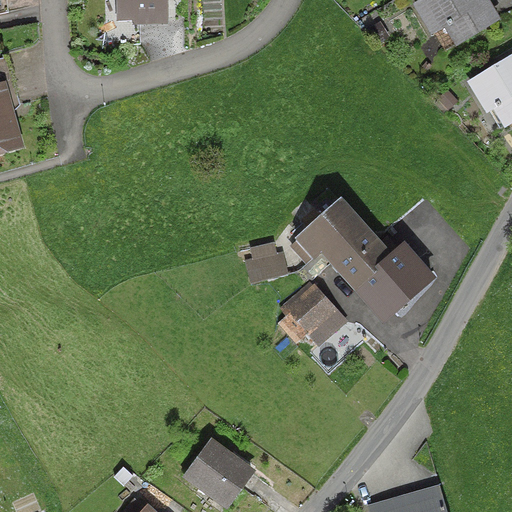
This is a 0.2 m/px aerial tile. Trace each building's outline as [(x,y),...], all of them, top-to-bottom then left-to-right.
[(116,0),(117,20),(133,20),(133,24),(169,24),(168,0),(116,0)] [(490,0),(417,0),(414,3),(432,34),(445,27),(456,45),(501,19),(490,0)] [(380,21),(370,27),(380,44),(390,38),(380,21)] [(511,54),(467,80),(486,113),(490,111),(501,129),(511,122),(511,54)] [(7,80),(0,82),(0,154),(25,147),(7,80)] [(459,101),(447,89),(437,99),(448,111),(459,101)] [(297,240),(290,245),(307,264),(321,252),(384,324),(437,277),(405,242),(392,252),(341,196),(296,237),(297,240)] [(253,258),(246,259),(252,284),(289,275),(284,252),(277,253),(275,242),(251,248),(253,258)] [(311,279),(282,305),(283,306),(280,308),(287,315),(278,323),(297,343),(308,334),(319,347),(348,321),(311,279)] [(211,437),(183,476),(228,509),(257,470),(211,437)] [(448,511),(441,484),(368,505),(369,511),(448,511)]
